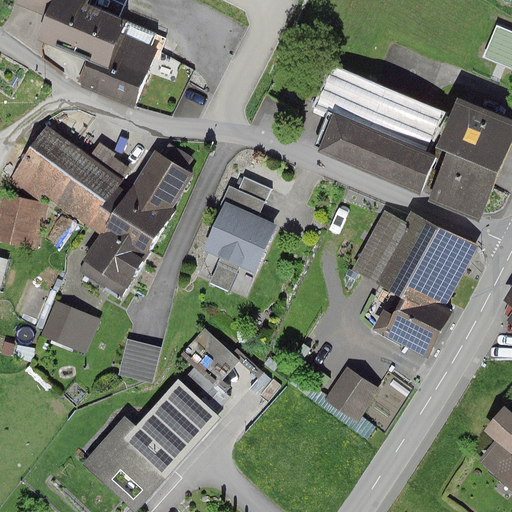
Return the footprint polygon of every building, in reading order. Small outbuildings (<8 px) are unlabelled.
[(94,0),(15,0),(14,3),(44,16),(34,40),(88,62),(109,70),(123,36),(129,22),(91,7),(94,0)] [(97,0),(96,4),(121,15),(125,6),(127,0),(97,0)] [(511,33),(497,27),(484,57),(502,64),(511,68),(511,33)] [(157,49),(123,36),(109,70),(88,62),(79,87),(134,108),(157,49)] [(427,154),(444,114),(333,66),(314,110),(330,117),(315,153),(421,198),(438,159),(427,154)] [(511,147),(511,119),(458,98),(437,148),(447,152),(426,203),(481,225),(511,147)] [(92,154),(54,129),(42,128),(7,183),(35,202),(40,194),(99,232),(104,224),(137,173),(113,158),(116,154),(99,143),(92,154)] [(137,173),(104,224),(149,253),(177,210),(174,208),(195,174),(154,148),(137,173)] [(222,203),(225,204),(259,219),(263,211),(269,197),(272,189),(245,178),(239,191),(229,187),(222,203)] [(49,207),(4,197),(0,213),(0,243),(39,252),(49,207)] [(259,219),(225,204),(205,250),(256,273),(277,226),(259,219)] [(405,220),(384,209),(352,269),(404,297),(393,317),(382,311),(371,330),(428,360),(454,311),(445,306),(477,246),(410,211),(405,220)] [(99,232),(81,261),(85,264),(79,273),(104,289),(106,286),(122,296),(149,253),(104,224),(99,232)] [(0,258),(0,289),(0,290),(8,260),(0,258)] [(101,319),(55,301),(41,336),(87,354),(101,319)] [(204,329),(181,354),(216,386),(230,371),(239,361),(204,329)] [(146,345),(129,340),(120,375),(153,384),(161,348),(146,345)] [(271,379),(249,361),(244,367),(259,379),(251,388),(258,394),(271,379)] [(362,379),(347,368),(325,401),(358,422),(361,417),(380,389),(362,379)] [(138,427),(124,415),(82,462),(139,511),(223,417),(180,380),(138,427)] [(499,443),(483,463),(511,486),(511,410),(505,405),(484,431),(499,443)]
